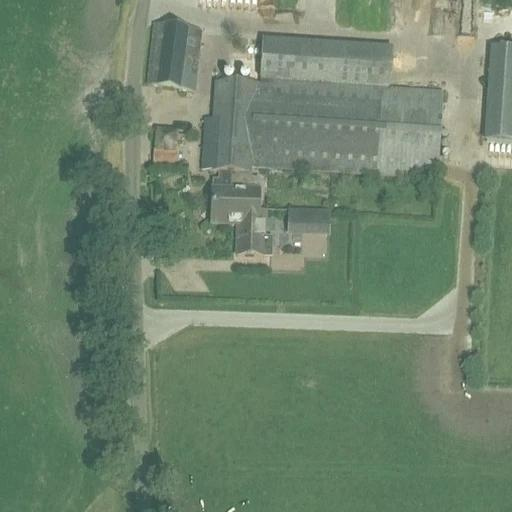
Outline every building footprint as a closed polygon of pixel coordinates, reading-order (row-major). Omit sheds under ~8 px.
[(193,93),(201,32),(154,26),(145,86),(193,93)] [(385,91),(387,51),(261,42),(259,87),(214,84),(208,172),(226,174),(226,182),(211,181),(211,192),(209,226),(236,227),(235,258),(262,258),(270,258),(270,240),(262,240),(263,227),(257,227),(258,193),(249,193),(250,169),(432,181),(438,94),(385,91)] [(481,143),(511,144),(511,51),(487,50),(481,143)] [(178,168),(178,154),(176,154),(178,132),(154,131),(151,166),(178,168)] [(289,210),(288,228),(329,229),(330,212),(289,210)]
